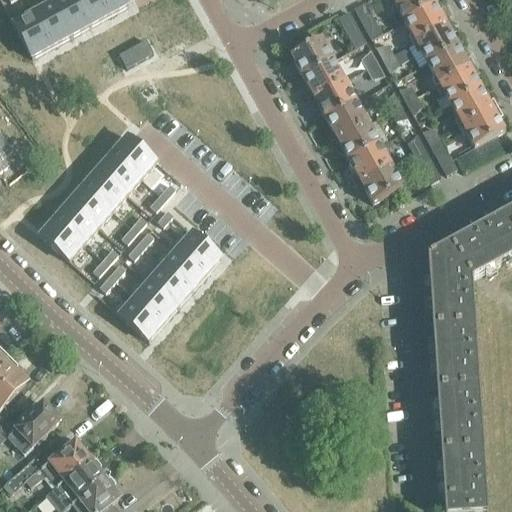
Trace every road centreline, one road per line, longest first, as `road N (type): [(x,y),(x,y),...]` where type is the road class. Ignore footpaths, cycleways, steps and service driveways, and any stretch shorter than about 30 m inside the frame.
road 1 (residential): [(427,507),(411,273),(394,243)]
road 2 (tertiary): [(192,444),(0,265)]
road 3 (residential): [(354,266),(240,49)]
road 4 (unclassified): [(192,444),(354,266)]
road 5 (residential): [(394,243),(511,177)]
